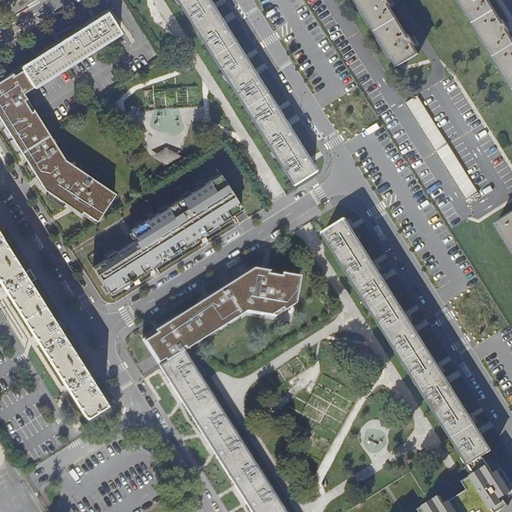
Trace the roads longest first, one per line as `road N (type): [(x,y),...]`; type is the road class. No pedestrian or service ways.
road 1 (residential): [(352,175),(511,426)]
road 2 (residential): [(110,330),(352,175)]
road 3 (residential): [(212,511),(166,436),(141,414),(110,350),(110,330)]
road 4 (residential): [(245,0),(352,175)]
road 5 (residential): [(110,330),(0,164)]
road 6 (unknown): [(178,282),(180,206),(196,179),(225,188),(255,234)]
